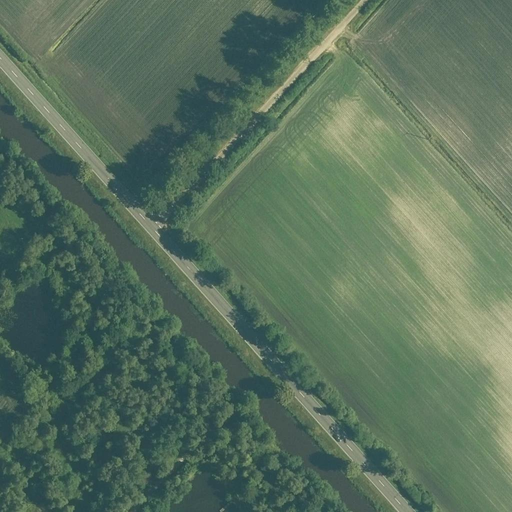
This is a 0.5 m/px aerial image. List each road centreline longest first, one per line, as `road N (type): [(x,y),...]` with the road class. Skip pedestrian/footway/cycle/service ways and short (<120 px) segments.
road 1 (tertiary): [(405,511),(0,58)]
road 2 (track): [(116,511),(220,410)]
